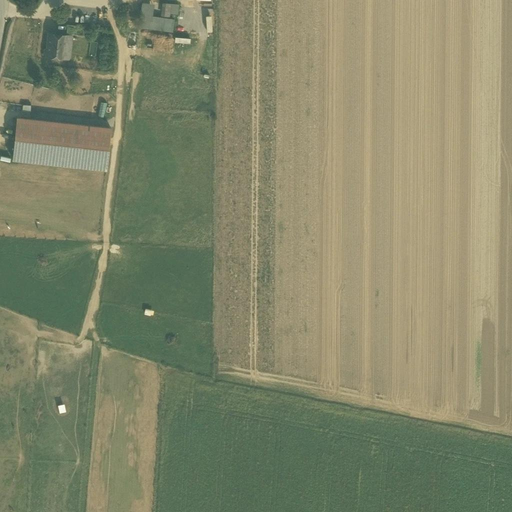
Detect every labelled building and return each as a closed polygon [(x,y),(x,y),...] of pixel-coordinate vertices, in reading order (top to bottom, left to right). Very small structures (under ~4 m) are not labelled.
[(201,14),(205,9),(193,0),(191,0),(188,4),(201,14)] [(140,27),(175,31),(176,17),(155,15),(156,3),(142,1),(140,27)] [(179,13),(180,3),(163,2),(163,15),(171,15),(171,13),(179,13)] [(84,27),(67,25),(66,33),(83,35),(84,27)] [(66,35),(48,33),(47,48),(45,50),(44,53),(46,55),(46,56),(64,58),(66,35)] [(111,127),(17,117),(12,160),(106,170),(111,127)]
